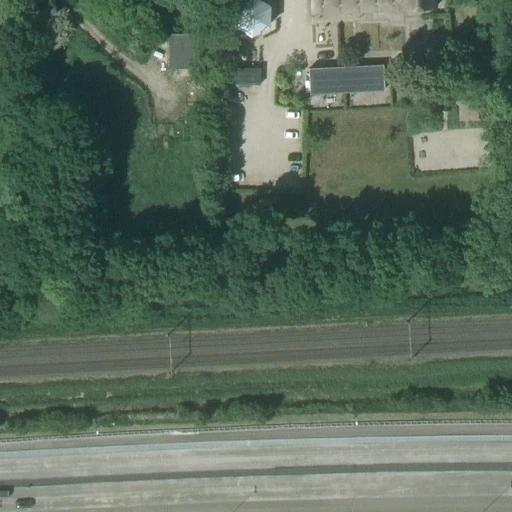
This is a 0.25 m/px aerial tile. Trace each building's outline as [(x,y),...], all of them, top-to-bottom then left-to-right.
[(232,26),(250,37),(268,27),(269,6),(259,0),(242,0),(234,5),(232,26)] [(310,0),(311,17),(435,9),(434,0),(310,0)] [(203,70),(203,35),(169,35),(169,70),(203,70)] [(384,91),(383,66),(308,69),(309,95),(384,91)] [(223,68),(223,85),(260,86),(260,69),(223,68)] [(484,104),(468,105),(469,121),(485,120),(484,104)]
